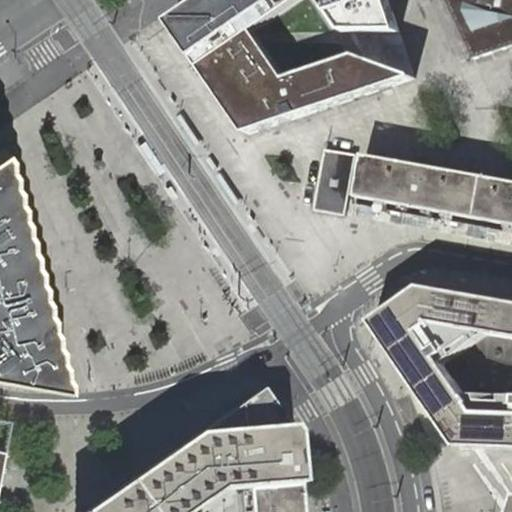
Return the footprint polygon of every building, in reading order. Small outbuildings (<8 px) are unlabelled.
[(389,0),(205,0),(172,23),(249,135),(415,79),(415,77),(359,55),(282,81),(247,30),(290,0),(322,0),(345,32),(400,32),(389,0)] [(511,182),(366,156),(358,197),(511,224),(511,0),(446,0),(475,59),(511,46),(511,182)] [(1,141),(0,141),(0,371),(65,383),(43,299),(1,141)] [(357,155),(326,150),(315,211),(346,217),(357,155)] [(511,304),(426,290),(378,323),(461,449),(511,450),(511,304)] [(294,511),(287,437),(255,392),(82,511),(187,511),(211,495),(239,493),(240,511),(294,511)]
